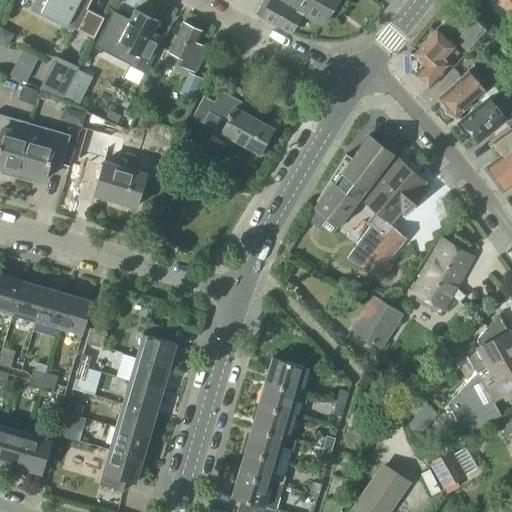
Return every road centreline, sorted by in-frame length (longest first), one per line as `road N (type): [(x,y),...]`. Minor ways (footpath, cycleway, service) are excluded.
road 1 (residential): [(0,223),(244,293)]
road 2 (tertiary): [(244,293),(269,227),(361,81)]
road 3 (tertiary): [(180,511),(244,293)]
road 4 (residential): [(361,81),(404,98),(511,232)]
road 5 (residential): [(361,81),(239,24)]
